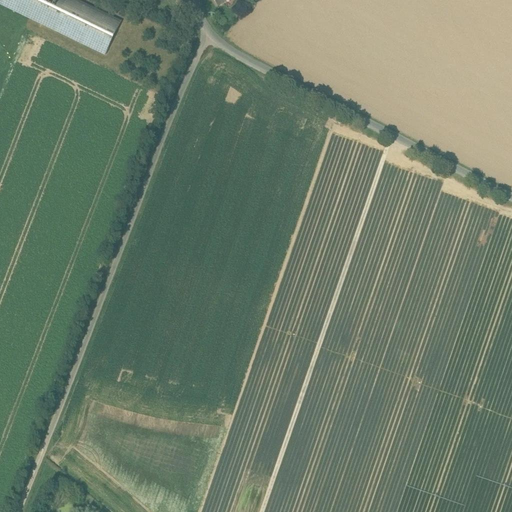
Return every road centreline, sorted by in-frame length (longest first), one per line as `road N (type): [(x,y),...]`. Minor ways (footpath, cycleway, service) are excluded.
road 1 (unclassified): [(211,34),(20,511)]
road 2 (unclassified): [(511,197),(211,34)]
